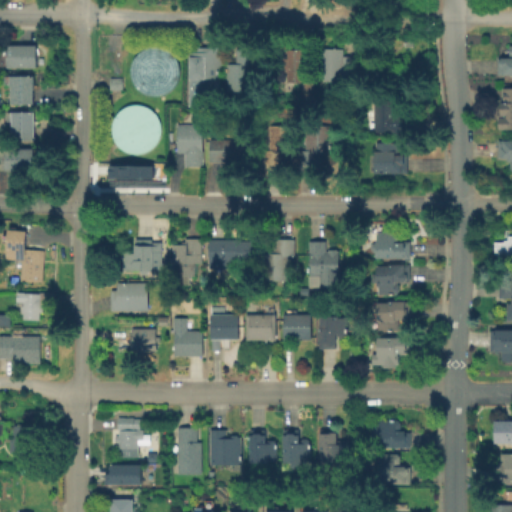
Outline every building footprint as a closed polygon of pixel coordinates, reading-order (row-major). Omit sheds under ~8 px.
[(35,44),(36,65),(8,65),(8,54),(9,54),(9,44),(35,44)] [(511,44),(511,74),(499,74),(499,58),(511,58),(511,44)] [(166,91),(172,86),(176,79),(178,71),(177,63),(173,56),(168,50),(160,46),(152,45),(144,47),(137,51),(132,57),(128,65),(128,73),(131,81),(135,88),(142,93),(150,95),(158,94),(166,91)] [(219,66),(219,77),(212,77),(212,86),(191,86),(191,47),(222,46),(222,66),(219,66)] [(251,63),(251,87),(228,88),(228,62),(238,62),(238,48),(258,47),(258,62),(251,63)] [(304,47),(304,56),(308,56),(308,61),(304,61),(305,80),(290,80),(290,71),(285,71),(285,54),(290,54),(289,48),(304,47)] [(359,65),(359,80),(324,80),(325,47),(352,48),(352,64),(359,65)] [(33,74),(33,101),(11,101),(11,75),(33,74)] [(120,75),(120,88),(107,89),(106,76),(120,75)] [(511,87),(511,128),(499,129),(499,110),(500,110),(500,102),(502,102),(502,87),(511,87)] [(402,111),(402,115),(407,114),(407,130),(377,129),(377,98),(401,99),(401,108),(400,108),(400,111),(402,111)] [(150,149),(156,143),(159,136),(160,128),(158,120),(154,113),(148,108),(141,104),(133,104),(124,106),(117,110),(112,117),(109,126),(110,134),(113,142),(119,149),(127,153),(135,154),(143,153),(150,149)] [(33,110),(33,137),(12,137),(12,119),(6,119),(6,110),(33,110)] [(203,123),(204,164),(187,164),(187,150),(180,150),(179,124),(203,123)] [(296,124),(296,139),(288,139),(288,164),(265,163),(265,149),(271,148),(271,124),(296,124)] [(333,124),(333,147),(319,147),(319,164),(301,164),(301,149),(308,149),(308,124),(333,124)] [(258,138),(258,158),(212,158),(212,139),(258,138)] [(511,140),(511,168),(511,161),(509,161),(509,157),(500,157),(500,140),(511,140)] [(408,151),(408,170),(377,170),(378,141),(400,141),(400,151),(408,151)] [(32,147),(32,168),(6,168),(6,147),(32,147)] [(108,165),(153,164),(153,178),(108,178),(108,165)] [(44,249),(42,279),(22,278),(24,257),(8,256),(10,228),(27,229),(26,248),(44,249)] [(407,240),(407,255),(377,256),(377,249),(374,249),(372,247),(372,243),(374,242),(377,242),(377,229),(397,229),(400,232),(400,240),(407,240)] [(511,256),(505,256),(505,254),(495,254),(495,243),(504,243),(504,241),(508,241),(508,237),(511,236),(511,256)] [(160,240),(161,269),(116,269),(115,250),(133,250),(133,237),(152,237),(152,240),(160,240)] [(196,274),(175,275),(174,243),(187,243),(187,237),(203,237),(204,261),(195,261),(196,274)] [(257,239),(257,260),(228,260),(228,266),(211,266),(211,238),(257,239)] [(296,238),(296,254),(288,254),(288,278),(265,278),(265,252),(276,252),(276,238),(296,238)] [(341,250),(342,285),(320,285),(320,274),(312,274),(312,240),(326,240),(326,250),(341,250)] [(409,264),(409,279),(395,279),(395,283),(399,283),(399,290),(397,290),(397,292),(379,292),(379,284),(377,284),(377,264),(409,264)] [(511,321),(508,321),(508,304),(511,304),(511,299),(500,299),(500,280),(511,280),(511,321)] [(149,281),(150,308),(113,308),(113,289),(120,288),(120,282),(149,281)] [(54,291),(54,301),(43,301),(43,310),(40,310),(40,317),(25,317),(25,311),(23,311),(23,304),(18,303),(18,291),(41,292),(41,291),(54,291)] [(406,301),(406,307),(408,307),(408,316),(397,316),(398,329),(379,329),(378,302),(406,301)] [(239,313),(238,337),(213,337),(213,312),(239,313)] [(275,313),(276,336),(248,337),(247,314),(275,313)] [(310,313),(309,337),(285,337),(285,313),(310,313)] [(203,329),(203,353),(175,353),(175,316),(187,316),(187,329),(203,329)] [(319,316),(347,316),(347,336),(337,336),(338,347),(318,347),(319,316)] [(156,328),(156,348),(134,348),(133,329),(156,328)] [(511,362),(502,363),(503,353),(491,353),(491,340),(492,330),(511,330),(511,362)] [(0,335),(40,334),(40,361),(14,361),(14,356),(0,356),(0,335)] [(406,336),(406,351),(396,351),(396,357),(398,357),(398,361),(379,362),(379,354),(378,354),(378,336),(406,336)] [(133,417),(133,418),(139,418),(139,427),(118,427),(118,417),(133,417)] [(378,430),(378,418),(397,419),(400,422),(400,429),(405,429),(405,445),(377,445),(378,430)] [(511,443),(491,443),(491,420),(511,420),(511,443)] [(42,434),(42,441),(38,441),(38,450),(14,450),(14,424),(38,425),(38,434),(42,434)] [(196,426),(196,440),(200,440),(200,471),(178,472),(178,426),(196,426)] [(138,438),(137,455),(119,455),(119,440),(115,440),(115,435),(119,435),(119,428),(143,428),(143,438),(138,438)] [(241,434),(241,462),(211,462),(210,428),(227,428),(227,434),(241,434)] [(277,439),(277,460),(250,460),(250,428),(265,428),(265,439),(277,439)] [(299,430),(299,441),(309,441),(309,465),(285,465),(285,430),(299,430)] [(337,431),(337,439),(347,439),(348,459),(322,459),(321,450),(320,450),(319,432),(337,431)] [(397,452),(397,454),(400,454),(400,465),(406,464),(406,466),(408,466),(408,472),(405,472),(405,481),(378,481),(378,473),(374,473),(372,470),(372,467),(375,464),(378,464),(378,453),(397,452)] [(511,453),(511,482),(493,482),(493,464),(500,463),(500,453),(511,453)] [(108,464),(108,473),(101,473),(102,483),(139,483),(138,464),(108,464)] [(132,498),(132,511),(111,511),(111,498),(132,498)] [(511,503),(511,511),(488,511),(488,503),(511,503)]
